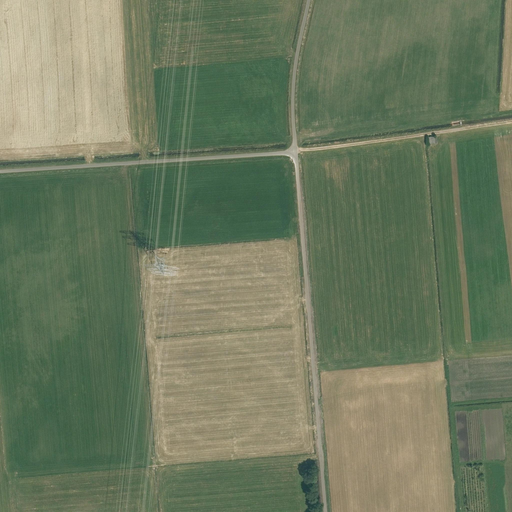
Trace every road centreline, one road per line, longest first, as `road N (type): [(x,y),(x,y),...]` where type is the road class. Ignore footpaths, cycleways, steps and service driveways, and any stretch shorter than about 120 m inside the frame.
road 1 (unclassified): [(325,511),(294,152)]
road 2 (unclassified): [(0,171),(294,152)]
road 3 (track): [(294,152),(465,127)]
road 4 (unclassified): [(294,152),(294,75),(308,0)]
